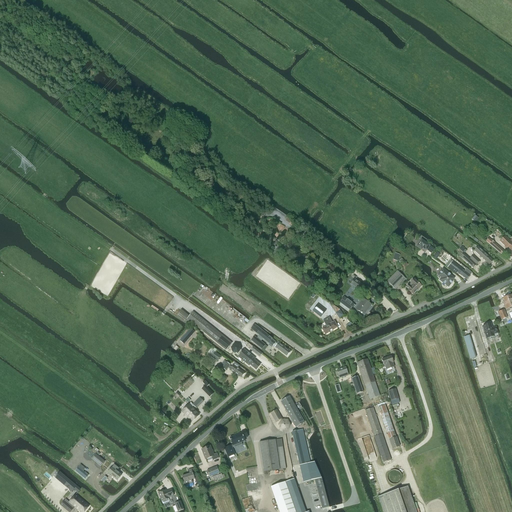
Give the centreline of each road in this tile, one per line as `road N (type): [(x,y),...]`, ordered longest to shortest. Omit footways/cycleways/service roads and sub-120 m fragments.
road 1 (unclassified): [(511,263),(274,371)]
road 2 (unclassified): [(280,383),(511,281)]
road 3 (unclassified): [(274,371),(228,397),(99,511)]
road 4 (unclassified): [(122,511),(226,415),(280,383)]
road 5 (unknown): [(262,390),(270,424),(256,450),(275,508)]
